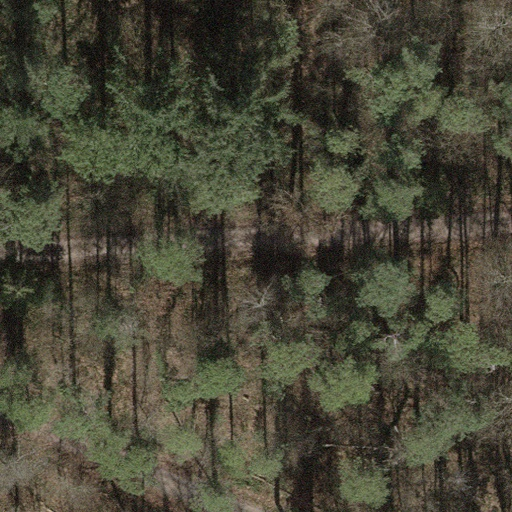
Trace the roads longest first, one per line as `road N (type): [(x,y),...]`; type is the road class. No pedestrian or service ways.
road 1 (track): [(0,258),(511,223)]
road 2 (track): [(237,511),(0,406)]
